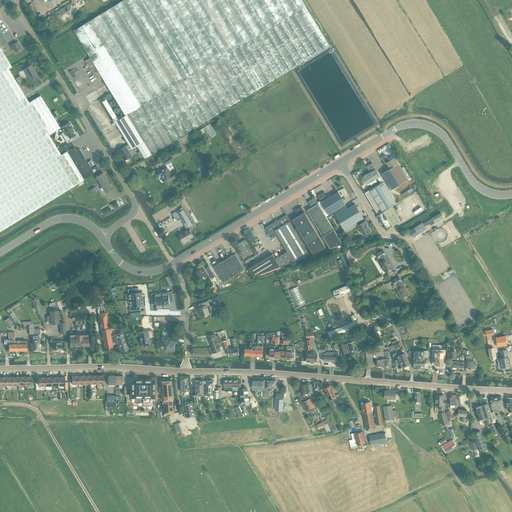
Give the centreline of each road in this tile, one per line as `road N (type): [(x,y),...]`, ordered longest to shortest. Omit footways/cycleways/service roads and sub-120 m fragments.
road 1 (residential): [(511,391),(185,372)]
road 2 (unclassified): [(134,210),(11,0)]
road 3 (tertiary): [(171,263),(340,162)]
road 4 (track): [(469,496),(391,421),(364,432),(343,379)]
road 5 (residential): [(185,372),(0,369)]
road 6 (track): [(97,511),(35,408),(0,404)]
road 7 (tertiary): [(511,194),(473,182),(431,127),(388,132)]
